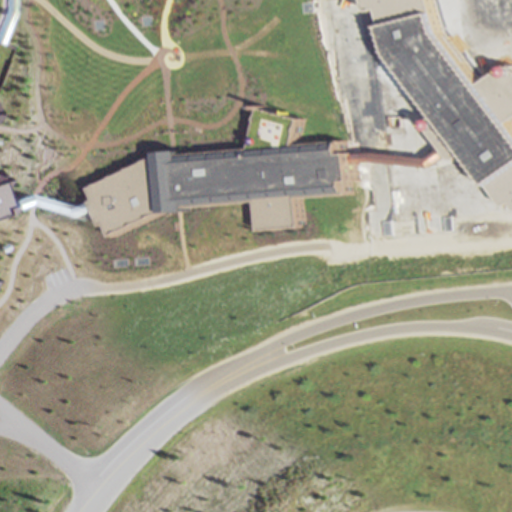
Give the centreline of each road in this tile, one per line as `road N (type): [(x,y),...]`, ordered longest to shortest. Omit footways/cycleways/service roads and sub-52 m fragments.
road 1 (tertiary): [(511,282),(324,319),(256,352),(206,389)]
road 2 (tertiary): [(206,389),(317,347),(391,330),(461,326),(511,337)]
road 3 (tertiary): [(97,488),(206,389)]
